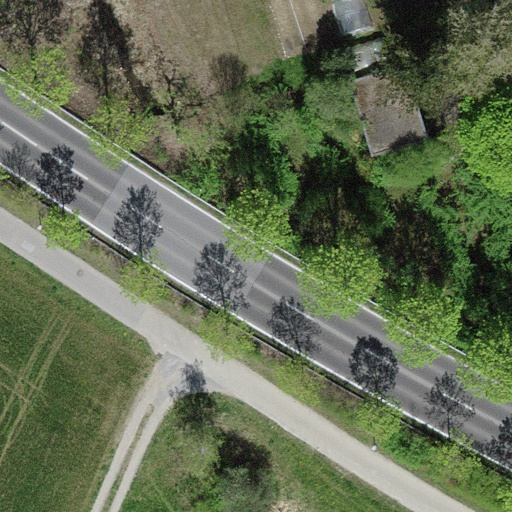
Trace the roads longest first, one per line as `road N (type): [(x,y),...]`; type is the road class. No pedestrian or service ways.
road 1 (secondary): [(511,429),(343,336),(0,121)]
road 2 (track): [(182,353),(99,511)]
